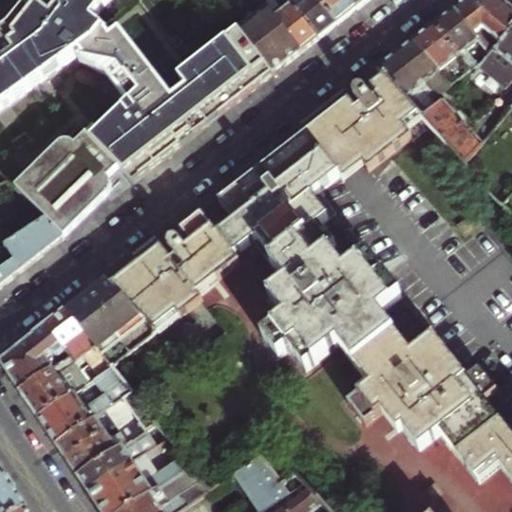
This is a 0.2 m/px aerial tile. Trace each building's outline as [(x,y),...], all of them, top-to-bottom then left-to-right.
[(33,0),(11,28),(0,36),(0,113),(79,56),(90,18),(106,0),(33,0)] [(262,3),(259,0),(232,0),(252,24),(240,33),(275,76),(291,63),(302,54),(262,3)] [(320,41),(285,0),(265,0),(262,3),(302,54),(311,48),(320,41)] [(338,26),(314,0),(285,0),(320,41),(329,33),(338,26)] [(314,0),(338,26),(348,19),(358,11),(348,0),(314,0)] [(348,0),(358,11),(368,2),(371,0),(348,0)] [(491,54),(511,32),(511,11),(504,5),(498,0),(469,0),(457,10),(482,42),(491,54)] [(482,42),(457,10),(447,18),(435,27),(471,73),(480,66),(469,51),(482,42)] [(275,76),(240,33),(180,80),(183,83),(169,94),(117,27),(116,28),(113,24),(106,29),(90,18),(79,56),(83,61),(80,64),(107,78),(130,107),(100,136),(95,131),(88,137),(121,171),(136,185),(275,76)] [(471,73),(435,27),(423,36),(413,44),(453,88),(471,73)] [(511,32),(491,54),(480,66),(508,89),(511,84),(511,32)] [(453,88),(413,44),(399,55),(439,99),(453,88)] [(439,99),(399,55),(391,61),(379,71),(383,76),(419,115),(423,120),(443,103),(439,99)] [(511,434),(485,401),(498,390),(480,368),(467,379),(434,338),(406,360),(374,320),(402,298),(368,255),(340,277),(324,257),(332,251),(315,229),(329,219),(313,198),(360,161),(368,172),(413,138),(404,127),(419,115),(383,76),(371,86),(377,94),(372,98),(365,89),(363,87),(359,87),(356,89),(354,91),(354,94),(354,97),(362,107),(357,110),(345,96),(323,114),(313,122),(303,130),(306,134),(220,202),(236,223),(219,236),(203,215),(180,233),(191,248),(187,251),(180,242),(178,240),(176,240),(173,239),(170,241),(168,243),(167,245),(167,247),(167,250),(175,260),(171,263),(157,244),(134,261),(138,266),(127,275),(112,287),(141,318),(154,332),(176,315),(179,320),(201,302),(198,298),(239,266),(234,260),(253,246),(285,288),(273,297),(290,318),(262,340),(279,361),(289,353),(305,374),(338,348),(370,389),(348,406),(366,428),(388,411),(420,452),(446,431),(464,453),(458,458),(477,482),(498,466),(511,483),(511,434)] [(485,144),(443,103),(423,120),(465,167),(485,144)] [(28,202),(48,222),(66,239),(109,194),(111,191),(112,188),(112,184),(111,181),(121,171),(88,137),(76,149),(74,147),(71,145),(68,145),(64,145),(60,147),(16,190),(28,202)] [(0,254),(0,291),(43,258),(66,239),(48,222),(35,230),(0,254)] [(141,318),(112,287),(108,282),(99,288),(78,305),(67,314),(112,369),(132,353),(119,337),(141,318)] [(48,329),(66,352),(72,359),(81,370),(89,380),(92,384),(113,370),(112,369),(67,314),(59,320),(48,329)] [(66,352),(48,329),(27,345),(1,365),(8,376),(20,394),(54,371),(48,361),(53,358),(50,353),(52,352),(55,356),(61,355),(66,352)] [(81,370),(72,359),(54,371),(20,394),(28,405),(38,420),(78,394),(75,389),(69,393),(62,383),(81,370)] [(113,370),(92,384),(81,391),(78,394),(38,420),(44,430),(56,447),(123,402),(133,395),(113,370)] [(92,384),(89,380),(78,387),(81,391),(92,384)] [(118,431),(135,419),(123,402),(56,447),(61,454),(65,460),(115,426),(118,431)] [(77,478),(144,433),(135,419),(118,431),(115,426),(65,460),(71,469),(77,478)] [(162,431),(157,425),(144,433),(77,478),(81,484),(87,493),(153,450),(157,447),(151,438),(162,431)] [(166,449),(173,445),(169,440),(164,443),(163,444),(166,449)] [(126,511),(170,483),(192,468),(184,458),(166,469),(153,450),(87,493),(95,504),(99,511),(126,511)] [(272,510),(295,495),(258,460),(244,469),(272,510)] [(21,501),(6,479),(0,482),(0,511),(27,511),(28,511),(21,501)] [(170,483),(126,511),(180,511),(206,495),(211,492),(202,480),(175,499),(169,491),(173,488),(170,483)] [(306,487),(295,495),(272,510),(269,511),(313,511),(315,511),(323,506),(306,487)] [(206,495),(180,511),(210,511),(216,509),(206,495)]
